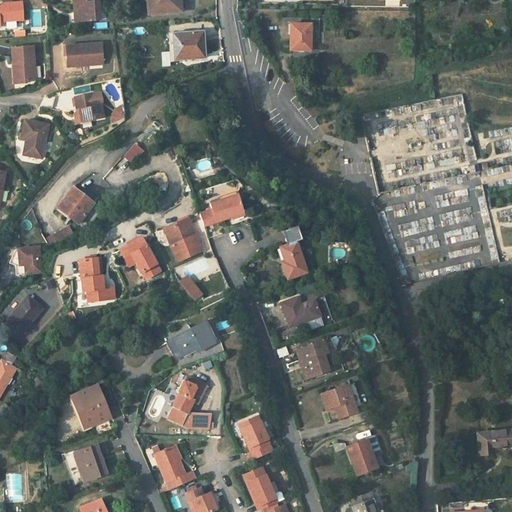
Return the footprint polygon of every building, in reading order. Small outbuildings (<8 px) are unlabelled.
[(99,5),(98,0),(72,0),(74,8),(78,8),(79,22),(100,20),(99,5)] [(177,11),(175,0),(147,0),(148,14),(177,11)] [(1,4),(0,4),(0,21),(22,20),(21,2),(1,4)] [(107,19),(106,4),(99,5),(100,20),(107,19)] [(310,50),(310,24),(291,24),(291,34),(289,34),(289,50),(310,50)] [(204,42),(203,31),(172,34),(174,61),(202,58),(200,43),(204,42)] [(102,60),(101,43),(65,46),(67,67),(90,65),(90,61),(102,60)] [(36,79),(33,46),(11,48),(13,65),(16,65),(18,84),(26,83),(29,79),(36,79)] [(334,85),(309,85),(309,96),(334,96),(334,85)] [(95,106),(92,93),(74,97),(76,109),(78,109),(81,121),(103,117),(101,105),(95,106)] [(52,106),(53,98),(43,97),(42,105),(52,106)] [(124,117),(121,105),(114,106),(110,114),(112,120),(124,117)] [(81,121),(78,109),(76,109),(73,114),(75,123),(81,121)] [(42,158),(48,125),(24,121),(21,134),(26,135),(26,140),(23,155),(42,158)] [(130,164),(142,151),(133,142),(121,155),(130,164)] [(86,230),(102,210),(93,203),(72,188),(64,199),(66,201),(60,210),(86,230)] [(239,200),(237,195),(209,204),(211,209),(216,222),(243,213),(239,200)] [(208,210),(199,214),(203,224),(204,226),(213,223),(208,210)] [(201,251),(188,219),(167,228),(174,244),(171,246),(177,261),(201,251)] [(54,245),(74,234),(69,225),(50,236),(54,245)] [(174,244),(167,228),(163,229),(171,246),(174,244)] [(54,245),(50,236),(45,239),(50,247),(54,245)] [(160,271),(141,238),(120,250),(124,258),(129,256),(133,263),(139,273),(140,272),(145,269),(149,276),(160,271)] [(306,272),(295,242),(280,247),(286,262),(282,263),(288,279),(306,272)] [(42,272),(39,247),(17,249),(19,265),(15,265),(16,275),(42,272)] [(19,265),(17,249),(14,250),(9,263),(15,265),(19,265)] [(197,279),(220,270),(213,254),(182,266),(186,275),(194,272),(197,279)] [(133,263),(129,256),(124,258),(129,266),(133,263)] [(88,302),(114,298),(113,287),(103,288),(99,289),(96,259),(79,261),(83,292),(86,291),(88,302)] [(149,276),(145,269),(140,272),(144,279),(149,276)] [(189,274),(179,280),(193,302),(203,296),(189,274)] [(58,289),(55,283),(48,285),(51,292),(58,289)] [(21,333),(42,309),(27,295),(6,320),(21,333)] [(314,300),(303,304),(303,306),(301,307),(297,297),(281,303),(289,327),(302,322),(319,316),(314,300)] [(332,320),(323,297),(314,300),(319,316),(322,323),(332,320)] [(322,323),(319,316),(302,322),(305,330),(322,324),(322,323)] [(215,342),(205,321),(190,329),(166,342),(175,359),(199,346),(200,350),(215,342)] [(166,342),(190,329),(188,326),(164,339),(166,342)] [(322,355),(326,353),(322,341),(296,350),(306,379),(328,371),(322,355)] [(285,346),(276,349),(278,358),(288,355),(285,346)] [(332,370),(326,353),(322,355),(328,371),(332,370)] [(0,394),(15,369),(1,360),(0,362),(0,394)] [(184,381),(186,376),(180,373),(176,382),(180,385),(182,381),(184,381)] [(50,381),(42,374),(36,380),(44,387),(50,381)] [(193,412),(203,391),(196,388),(195,386),(197,382),(186,376),(184,381),(182,381),(180,385),(177,391),(178,394),(168,417),(182,424),(186,414),(188,410),(193,412)] [(203,391),(205,386),(197,382),(195,386),(196,388),(203,391)] [(361,406),(353,383),(347,385),(355,408),(361,406)] [(355,408),(347,385),(345,386),(337,388),(330,391),(326,392),(320,394),(325,409),(334,406),(338,418),(356,412),(355,408)] [(90,388),(71,396),(85,428),(109,417),(96,389),(92,391),(90,388)] [(208,428),(208,415),(192,414),(186,414),(182,424),(187,427),(208,428)] [(273,451),(257,415),(238,424),(250,452),(247,453),(250,461),(273,451)] [(511,430),(477,434),(480,455),(493,454),(493,447),(511,445),(511,430)] [(377,468),(367,440),(346,447),(354,468),(356,475),(377,468)] [(106,453),(103,443),(102,443),(95,446),(99,455),(106,453)] [(99,455),(95,446),(73,453),(83,482),(105,474),(99,455)] [(185,474),(173,446),(159,452),(154,454),(153,454),(167,486),(169,490),(194,479),(191,471),(185,474)] [(83,482),(73,453),(65,456),(75,485),(83,482)] [(273,494),(261,466),(242,474),(249,490),(251,489),(256,502),(255,502),(256,507),(258,511),(264,508),(275,504),(277,503),(273,494)] [(356,475),(354,468),(346,471),(349,478),(356,475)] [(212,498),(209,492),(202,495),(199,488),(197,489),(187,493),(185,494),(192,511),(209,511),(216,509),(212,498)] [(277,503),(284,500),(281,493),(279,491),(273,494),(277,503)] [(377,511),(370,492),(349,499),(354,511),(377,511)] [(175,510),(182,507),(177,495),(170,497),(175,510)] [(105,511),(100,499),(79,508),(80,511),(105,511)]
